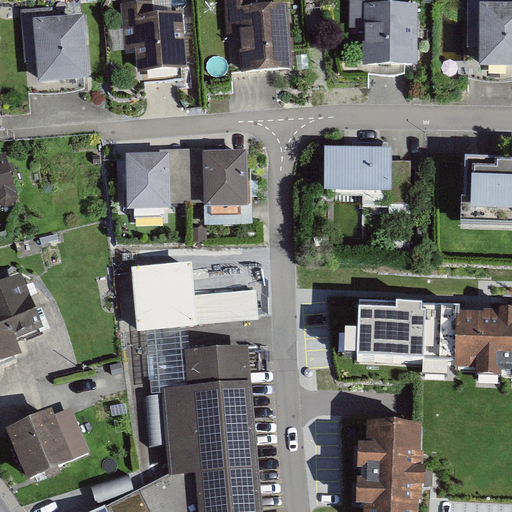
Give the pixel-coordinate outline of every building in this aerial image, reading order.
[(244,80),(294,74),(287,13),(257,17),(254,0),(222,0),(221,0),(227,42),(239,41),(244,80)] [(360,69),(412,70),(414,13),(377,12),(377,0),(349,0),(349,32),(361,33),(360,69)] [(511,71),(511,11),(496,11),(495,0),(467,0),(466,50),(475,51),(474,71),(511,71)] [(191,74),(185,19),(151,22),(150,9),(121,12),(125,55),(139,54),(141,79),(191,74)] [(37,94),(90,89),(84,23),(54,26),(53,12),(18,16),(24,69),(34,68),(37,94)] [(387,158),(329,158),(329,205),(410,205),(410,168),(387,168),(387,158)] [(5,160),(0,161),(0,209),(18,204),(5,160)] [(164,162),(124,162),(124,215),(164,215),(164,162)] [(248,212),(247,162),(205,163),(206,213),(248,212)] [(511,230),(511,170),(452,171),(452,231),(511,230)] [(193,268),(127,273),(132,339),(260,330),(258,296),(195,300),(193,268)] [(44,332),(23,279),(0,288),(0,370),(22,362),(15,344),(44,332)] [(511,326),(509,326),(456,325),(456,376),(477,377),(477,389),(511,389),(511,326)] [(167,483),(114,511),(255,511),(244,352),(183,357),(186,397),(161,399),(167,483)] [(56,417),(4,437),(24,490),(76,470),(56,417)] [(421,511),(422,480),(422,437),(356,436),(355,511),(421,511)]
